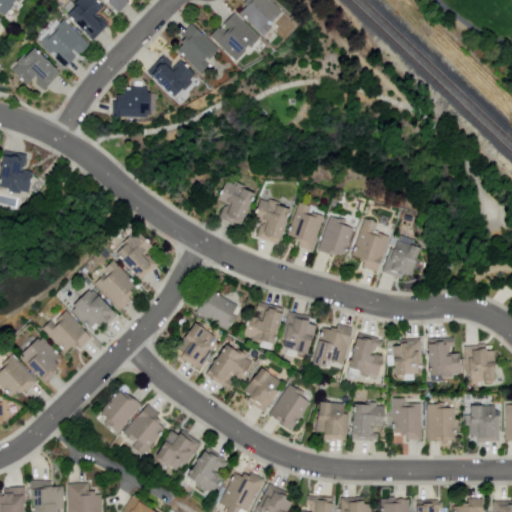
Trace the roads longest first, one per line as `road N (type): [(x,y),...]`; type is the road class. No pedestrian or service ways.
road 1 (residential): [(0,115),(62,140),(175,225),(236,259),(386,306),(471,308),(511,328)]
road 2 (residential): [(132,345),(181,392),(300,461),(351,470),(511,470)]
road 3 (residential): [(204,241),(154,324),(29,443),(0,459)]
road 4 (residential): [(62,140),(110,68),(181,0)]
road 5 (track): [(137,197),(54,286),(12,311)]
